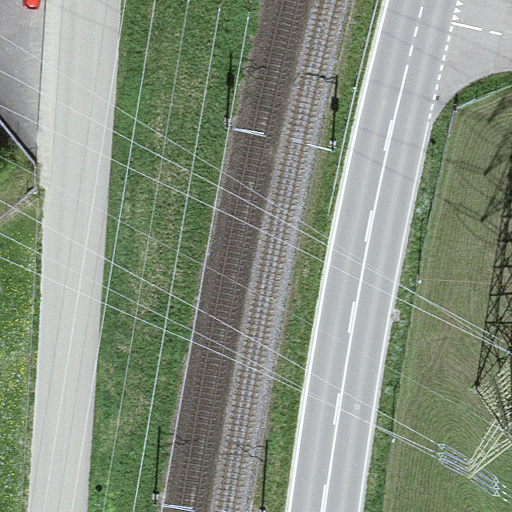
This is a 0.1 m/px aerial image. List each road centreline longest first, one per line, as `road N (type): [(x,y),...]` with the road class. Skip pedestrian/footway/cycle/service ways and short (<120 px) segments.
road 1 (unclassified): [(85,0),(61,511)]
road 2 (secondary): [(420,18),(320,511)]
